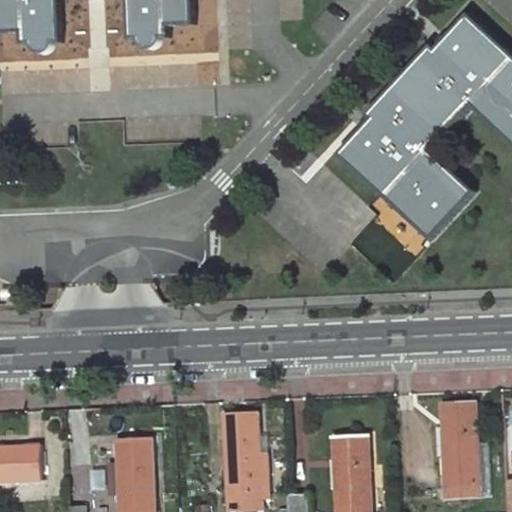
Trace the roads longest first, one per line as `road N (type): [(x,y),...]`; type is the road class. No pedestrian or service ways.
road 1 (residential): [(392,0),(224,183),(166,223),(101,243)]
road 2 (tertiary): [(511,332),(158,347)]
